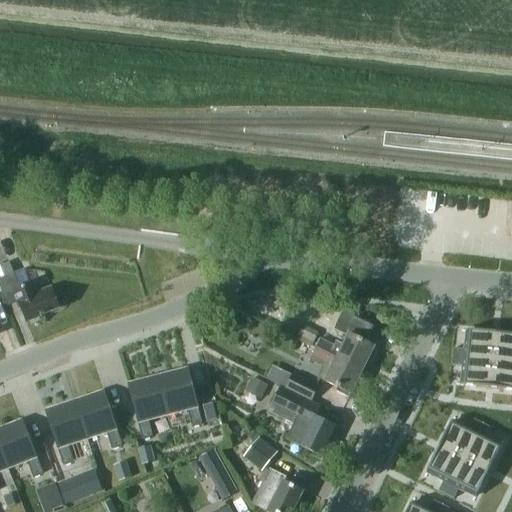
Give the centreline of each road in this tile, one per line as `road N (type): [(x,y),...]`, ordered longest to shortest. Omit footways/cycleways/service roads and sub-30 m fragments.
road 1 (unclassified): [(0,380),(201,298),(253,256)]
road 2 (residential): [(339,511),(456,280)]
road 3 (residential): [(253,256),(0,224)]
road 4 (unclassified): [(456,280),(253,256)]
